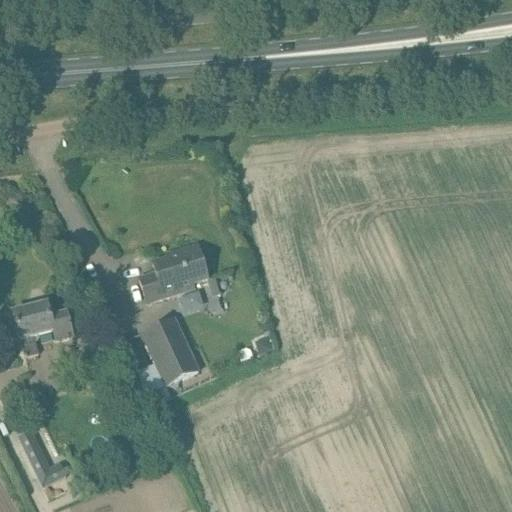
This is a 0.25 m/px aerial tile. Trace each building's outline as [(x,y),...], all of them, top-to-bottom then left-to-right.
[(138,281),(144,301),(147,309),(195,294),(193,290),(208,285),(198,252),(194,253),(192,250),(181,253),(181,257),(152,266),(155,276),(138,281)] [(24,361),(38,357),(33,339),(54,334),(57,345),(74,341),(67,315),(50,319),(46,307),(12,316),(19,343),(20,343),(24,361)] [(199,375),(174,322),(139,338),(165,391),(199,375)] [(259,343),(256,349),(259,357),(271,352),(267,340),(259,343)] [(85,348),(94,380),(118,374),(111,342),(85,348)] [(32,433),(18,440),(43,491),(67,479),(60,465),(50,470),(32,433)]
